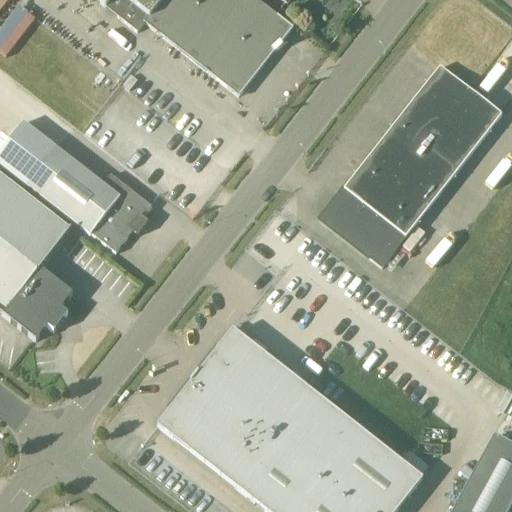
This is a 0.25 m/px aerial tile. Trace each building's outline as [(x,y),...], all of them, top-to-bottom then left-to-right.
[(94,0),(106,9),(113,0),(125,0),(130,3),(118,18),(138,34),(145,25),(159,36),(239,99),(274,54),(283,49),(281,45),(293,30),(277,16),(256,0),(94,0)] [(441,69),(321,222),(383,270),(503,118),(441,69)] [(0,153),(0,175),(71,232),(76,226),(115,257),(153,209),(127,189),(120,199),(23,124),(0,153)] [(0,313),(36,342),(48,327),(51,329),(55,329),(58,329),(61,327),(63,324),(64,320),(64,317),(63,314),(61,311),(72,296),(40,272),(71,232),(0,175),(0,313)] [(399,511),(423,481),(328,407),(233,332),(158,428),(264,511),(399,511)] [(510,511),(511,510),(511,447),(495,439),(456,509),(454,511),(510,511)]
